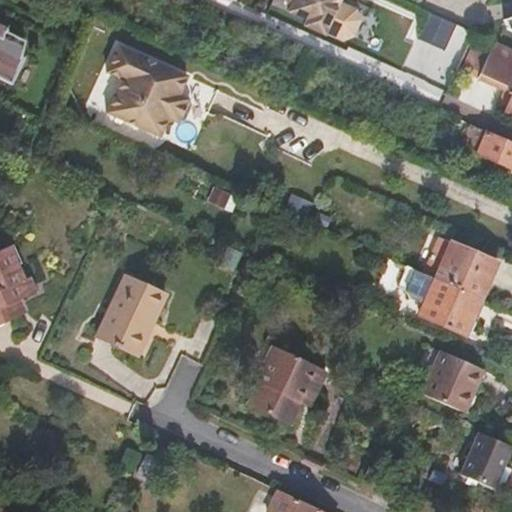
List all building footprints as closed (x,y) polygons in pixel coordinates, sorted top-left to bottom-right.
[(286,0),(290,11),(310,21),(307,26),(327,35),(328,33),(346,41),(357,36),(362,24),(358,12),(341,3),(342,0),(286,0)] [(420,40),(447,52),(459,25),(432,13),(420,40)] [(0,78),(12,84),(24,60),(22,59),(29,44),(0,29),(0,78)] [(511,48),(495,42),(493,46),(477,40),(467,63),(483,71),(480,79),(505,91),(498,106),(511,112),(511,48)] [(118,45),(105,73),(120,79),(185,109),(188,103),(185,97),(176,93),(184,74),(118,45)] [(185,109),(120,79),(106,113),(157,135),(166,116),(175,119),(176,119),(180,119),(181,117),(185,109)] [(6,104),(24,113),(29,101),(11,93),(6,104)] [(204,110),(188,103),(185,109),(202,116),(204,110)] [(166,116),(157,135),(188,148),(202,116),(185,109),(181,117),(180,119),(176,119),(175,119),(166,116)] [(474,125),(461,119),(456,130),(469,136),(473,128),(474,125)] [(511,145),(473,128),(469,136),(465,145),(478,151),(477,154),(511,168),(511,145)] [(211,200),(225,207),(230,195),(216,189),(211,200)] [(279,241),(311,255),(320,233),(288,219),(279,241)] [(444,264),(437,280),(482,300),(497,265),(441,240),(433,259),(444,264)] [(21,265),(14,248),(0,253),(0,326),(21,317),(16,304),(32,296),(19,266),(21,265)] [(437,280),(418,271),(409,292),(412,298),(426,305),(437,280)] [(155,325),(169,297),(125,277),(97,339),(135,356),(151,323),(155,325)] [(437,280),(426,305),(422,314),(468,334),(482,300),(437,280)] [(250,406),(292,424),(309,392),(318,396),(328,374),(281,351),(264,386),(260,384),(250,406)] [(424,394),(466,412),(485,371),(443,352),(424,394)] [(496,489),(511,453),(511,446),(480,433),(462,474),(496,489)] [(134,471),(140,457),(131,452),(124,466),(134,471)] [(140,476),(159,485),(166,471),(148,462),(140,476)] [(320,511),(280,493),(271,511),(320,511)]
